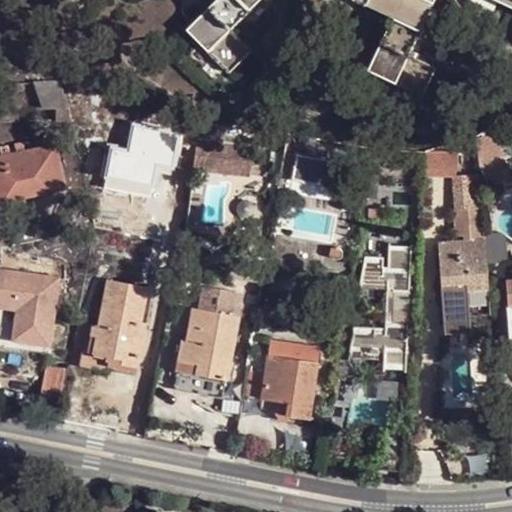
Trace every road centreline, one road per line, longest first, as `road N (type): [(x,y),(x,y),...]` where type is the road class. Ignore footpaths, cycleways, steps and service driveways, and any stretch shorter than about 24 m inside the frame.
road 1 (residential): [(511,493),(354,492),(0,424)]
road 2 (residential): [(0,445),(345,511)]
